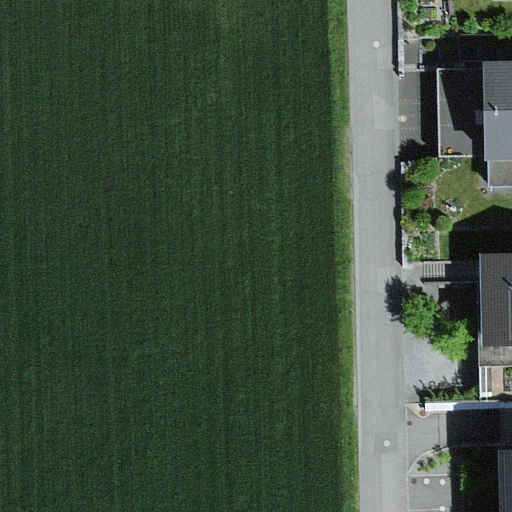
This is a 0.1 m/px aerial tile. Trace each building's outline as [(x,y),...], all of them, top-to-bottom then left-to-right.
[(511,63),(476,64),(476,156),(493,157),(493,189),(511,188),(511,63)] [(476,156),(476,64),(432,64),(432,157),(476,156)] [(511,253),(469,254),(472,363),(511,361),(511,253)] [(511,361),(472,363),(474,401),(511,400),(511,361)] [(511,407),(496,408),(497,426),(498,446),(511,445),(511,407)] [(511,511),(511,452),(500,453),(500,511),(511,511)]
